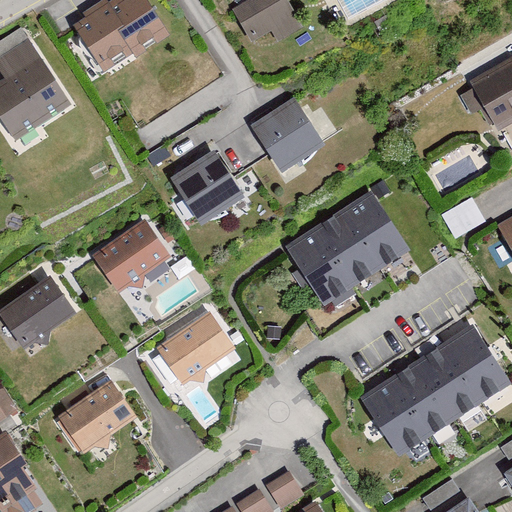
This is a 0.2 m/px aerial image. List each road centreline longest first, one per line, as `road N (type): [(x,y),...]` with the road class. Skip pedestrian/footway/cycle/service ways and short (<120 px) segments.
road 1 (residential): [(452,275),(263,406),(231,455),(143,511)]
road 2 (unknown): [(198,0),(255,100),(252,112),(194,150)]
